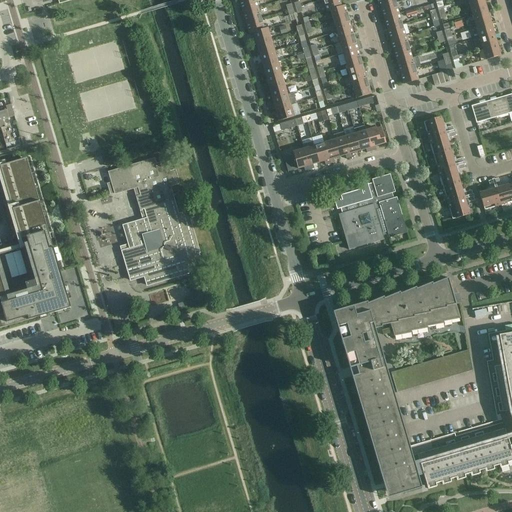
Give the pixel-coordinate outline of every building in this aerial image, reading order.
[(243,12),(258,8),(255,0),(243,0),(240,1),(243,12)] [(339,0),(324,0),(323,0),(327,12),(330,11),(330,10),(341,7),(339,0)] [(469,5),(472,16),(487,12),(484,1),(469,5)] [(381,7),(384,18),(399,14),(396,3),(381,7)] [(330,10),(330,11),(333,21),(348,17),(345,6),(341,7),(330,10)] [(246,23),(261,19),(258,8),(243,12),(246,23)] [(491,23),(487,12),(472,16),(464,19),(467,30),(476,27),(491,23)] [(399,14),(384,18),(387,29),(402,25),(399,14)] [(336,32),(351,28),(348,17),(333,21),(336,32)] [(264,30),(264,29),(261,19),(246,23),(249,34),(253,33),(264,30)] [(461,21),(454,23),(456,29),(463,27),(461,21)] [(476,27),(479,38),(494,34),(491,23),(476,27)] [(387,29),(390,40),(405,36),(402,25),(387,29)] [(287,33),(285,26),(278,28),(281,35),(287,33)] [(268,28),(264,29),(264,30),(253,33),(256,44),(271,40),(268,28)] [(340,43),(355,39),(351,28),(336,32),(340,43)] [(476,51),(482,49),(497,45),(494,34),(479,38),(473,40),(476,51)] [(390,40),(394,51),(408,47),(405,36),(390,40)] [(343,54),(358,50),(355,39),(340,43),(343,54)] [(274,51),(271,40),(256,44),(259,55),(274,51)] [(485,60),(500,56),(497,45),(482,49),(485,60)] [(408,47),(394,51),(397,62),(412,58),(408,47)] [(346,65),(361,61),(358,50),(343,54),(346,65)] [(259,55),(262,66),(277,62),(274,51),(259,55)] [(397,62),(400,73),(415,69),(412,58),(397,62)] [(440,73),(442,73),(447,71),(445,66),(446,66),(445,65),(444,60),(437,62),(440,73)] [(349,76),(364,72),(361,61),(346,65),(349,76)] [(281,73),(277,62),(262,66),(266,77),(281,73)] [(400,73),(403,84),(418,80),(415,69),(400,73)] [(447,71),(450,82),(455,80),(452,70),(447,71)] [(445,83),(450,82),(447,71),(442,73),(445,83)] [(364,72),(349,76),(353,87),(367,83),(364,72)] [(266,77),(269,88),(284,84),(281,73),(266,77)] [(440,85),(445,83),(442,73),(440,73),(437,74),(440,85)] [(434,86),(440,85),(437,74),(434,75),(431,76),(434,86)] [(353,87),(356,98),(371,94),(367,83),(353,87)] [(287,95),(284,84),(269,88),(272,99),(287,95)] [(272,99),(275,110),(290,105),(287,95),(272,99)] [(371,97),(357,101),(358,108),(373,103),(371,97)] [(493,119),(509,114),(504,97),(488,101),(493,119)] [(349,110),(358,108),(357,101),(347,104),(349,110)] [(476,123),(493,119),(488,101),(471,106),(476,123)] [(0,102),(0,126),(0,128),(4,127),(2,120),(9,118),(7,112),(11,110),(10,107),(6,108),(4,102),(0,102)] [(275,110),(279,121),(294,117),(290,105),(275,110)] [(326,110),(328,117),(338,114),(336,107),(330,109),(326,110)] [(325,111),(316,113),(318,119),(319,123),(328,120),(325,111)] [(423,122),(428,139),(445,134),(440,117),(423,122)] [(280,124),(282,131),(296,126),(294,120),(280,124)] [(372,152),(365,131),(364,126),(354,129),(355,134),(360,151),(366,149),(367,153),(372,152)] [(376,128),(365,131),(372,152),(376,150),(375,146),(385,143),(381,128),(376,129),(376,128)] [(351,158),(345,137),(343,132),(333,135),(334,140),(339,157),(345,155),(346,159),(351,158)] [(345,137),(351,158),(355,157),(354,153),(360,151),(355,134),(345,137)] [(445,134),(428,139),(433,155),(450,150),(445,134)] [(334,140),(324,143),(330,164),(335,163),(333,159),(339,157),(334,140)] [(303,149),(309,170),(314,169),(313,165),(319,163),(314,146),(313,146),(312,142),(302,145),(303,149)] [(326,165),(330,164),(324,143),(314,146),(319,163),(324,161),(326,165)] [(305,171),(309,170),(303,149),(293,152),(297,169),(304,167),(305,171)] [(433,155),(438,171),(455,166),(450,150),(433,155)] [(71,308),(60,272),(48,230),(45,231),(23,159),(0,165),(0,166),(21,239),(26,238),(42,291),(0,303),(0,328),(40,317),(39,313),(48,311),(49,314),(71,308)] [(156,164),(155,160),(108,173),(114,193),(133,188),(140,210),(173,201),(169,187),(179,185),(174,170),(170,171),(168,165),(164,162),(156,164)] [(460,182),(455,166),(438,171),(442,187),(460,182)] [(338,215),(339,218),(349,250),(384,240),(382,234),(387,233),(389,238),(407,233),(397,198),(394,198),(392,193),(395,193),(390,175),(372,180),(373,183),(368,185),(367,181),(331,192),(337,210),(343,208),(344,213),(338,215)] [(442,187),(447,203),(464,198),(460,182),(442,187)] [(511,184),(496,188),(501,205),(511,202),(511,184)] [(484,210),(501,205),(496,188),(479,193),(484,210)] [(447,203),(452,220),(469,215),(464,198),(447,203)] [(129,244),(128,245),(120,247),(122,254),(127,252),(130,263),(125,265),(130,280),(143,276),(146,285),(201,269),(203,267),(186,212),(177,214),(173,201),(140,210),(142,220),(123,225),(129,244)] [(20,251),(4,255),(11,279),(27,274),(20,251)] [(422,488),(421,484),(418,474),(417,473),(416,468),(373,323),(389,320),(394,336),(412,333),(411,331),(428,328),(427,327),(444,323),(443,322),(460,319),(456,305),(453,295),(448,278),(333,312),(381,475),(388,498),(422,488)] [(25,283),(27,290),(37,287),(35,281),(25,283)] [(496,381),(497,382),(498,388),(498,389),(499,389),(500,396),(499,396),(499,397),(500,403),(501,404),(502,403),(503,410),(502,411),(502,412),(509,411),(511,410),(511,437),(508,438),(506,434),(505,428),(484,435),(483,435),(483,436),(476,438),(476,437),(475,437),(469,439),(468,439),(469,440),(462,442),(462,441),(461,441),(455,443),(454,443),(454,445),(448,447),(447,445),(446,446),(417,454),(419,461),(421,467),(416,468),(417,473),(418,474),(422,472),(427,486),(428,486),(428,485),(434,483),(435,484),(436,484),(442,482),(442,480),(449,478),(449,480),(450,480),(456,478),(457,478),(456,476),(463,474),(464,476),(464,475),(471,474),(471,473),(471,472),(478,470),(478,471),(479,471),(485,469),(486,469),(485,468),(492,466),(492,467),(493,467),(499,465),(500,468),(508,466),(507,463),(511,461),(511,332),(498,335),(499,336),(504,365),(500,365),(494,367),(495,373),(495,374),(497,374),(498,381),(496,381)] [(461,352),(454,354),(456,363),(462,361),(470,359),(469,352),(462,354),(461,352)] [(411,377),(416,375),(422,373),(428,371),(434,370),(439,368),(440,368),(445,366),(451,365),(452,364),(456,363),(454,354),(450,356),(450,358),(391,375),(393,382),(399,380),(405,378),(411,377)] [(470,359),(462,361),(465,373),(473,371),(470,359)] [(462,361),(456,363),(460,375),(465,373),(462,361)] [(456,363),(452,364),(451,365),(454,376),(460,375),(456,363)] [(451,365),(445,366),(449,378),(454,376),(451,365)] [(445,366),(440,368),(439,368),(443,380),(449,378),(445,366)] [(439,368),(434,370),(437,381),(443,380),(439,368)] [(431,383),(437,381),(434,370),(428,371),(431,383)] [(428,371),(422,373),(426,385),(431,383),(428,371)] [(422,373),(416,375),(420,386),(426,385),(422,373)] [(416,375),(411,377),(414,388),(420,386),(416,375)] [(414,388),(411,377),(405,378),(408,390),(414,388)] [(405,378),(399,380),(403,391),(408,390),(405,378)] [(397,393),(403,391),(399,380),(393,382),(397,393)]
